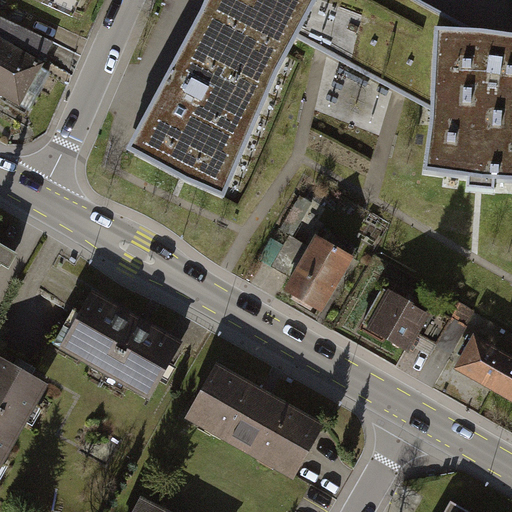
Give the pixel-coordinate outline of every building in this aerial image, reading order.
[(313,0),(199,0),(129,140),(221,185),(298,30),(313,0)] [(313,0),(298,30),(435,98),(443,20),(470,23),(426,0),(313,0)] [(511,26),(470,23),(443,20),(435,98),(430,154),(511,161),(511,26)] [(0,36),(0,95),(17,105),(43,62),(0,36)] [(337,118),(343,100),(326,94),(320,112),(337,118)] [(0,268),(12,247),(0,240),(0,268)] [(320,245),(290,297),(328,319),(359,267),(320,245)] [(59,353),(149,404),(183,346),(92,292),(59,353)] [(394,297),(372,333),(414,359),(436,322),(394,297)] [(453,373),(489,394),(509,360),(472,339),(453,373)] [(0,349),(0,469),(52,378),(0,349)] [(489,394),(511,406),(511,361),(509,360),(489,394)] [(220,370),(192,420),(301,480),(328,431),(220,370)] [(134,511),(177,511),(143,494),(134,511)]
